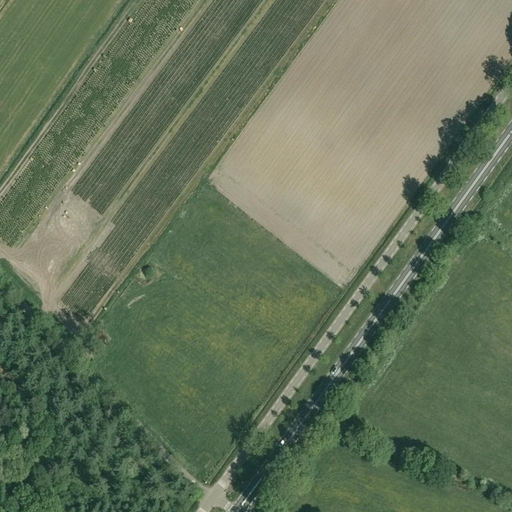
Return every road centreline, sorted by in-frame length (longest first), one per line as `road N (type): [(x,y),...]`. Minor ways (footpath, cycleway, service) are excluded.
road 1 (unclassified): [(212,498),(0,281)]
road 2 (unclassified): [(212,498),(370,280)]
road 3 (primary): [(237,511),(393,299)]
road 4 (unclassified): [(370,280),(511,84)]
road 5 (primary): [(393,299),(511,134)]
